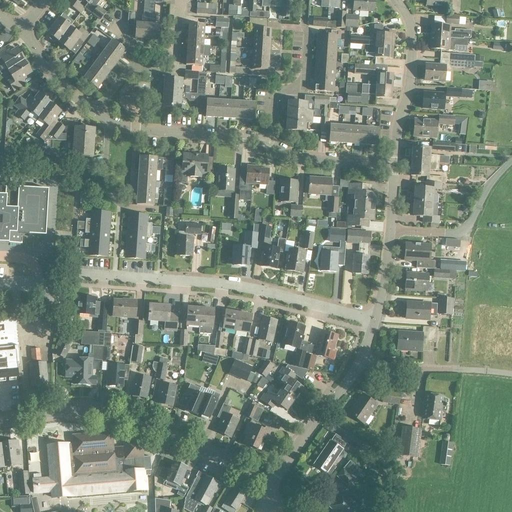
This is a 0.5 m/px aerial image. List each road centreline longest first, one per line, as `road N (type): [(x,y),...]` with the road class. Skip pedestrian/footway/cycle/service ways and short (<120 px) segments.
road 1 (residential): [(374,321),(250,287),(79,273)]
road 2 (residential): [(270,144),(116,127),(76,99),(21,30)]
road 3 (unclassified): [(269,490),(214,457),(109,418),(49,413),(0,423)]
road 4 (residential): [(122,3),(118,38),(144,70),(164,72),(174,65),(182,0)]
road 5 (residential): [(397,1),(410,27),(411,56),(393,164)]
road 6 (residential): [(270,144),(273,99),(305,76),(304,0)]
road 7 (residential): [(269,490),(361,359)]
road 8 (unclassified): [(390,229),(459,232),(511,161)]
road 9 (residential): [(393,164),(305,158),(270,144)]
